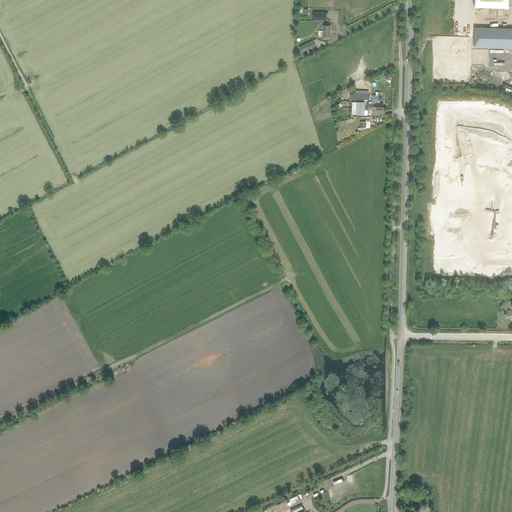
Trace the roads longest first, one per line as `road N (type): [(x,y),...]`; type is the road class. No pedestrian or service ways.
road 1 (primary): [(399,337),(410,0)]
road 2 (primary): [(392,511),(399,337)]
